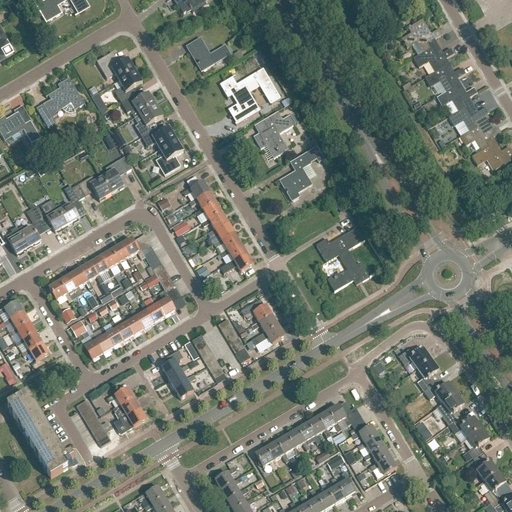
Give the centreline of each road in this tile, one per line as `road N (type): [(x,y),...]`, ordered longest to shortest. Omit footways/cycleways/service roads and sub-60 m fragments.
road 1 (residential): [(511,445),(462,363),(428,328),(409,329),(358,375)]
road 2 (residential): [(183,481),(358,375)]
road 3 (tertiary): [(161,446),(327,348)]
road 4 (secondary): [(371,149),(280,0)]
road 5 (unclassified): [(213,161),(130,19)]
road 6 (unclassified): [(0,97),(130,19)]
road 7 (residential): [(511,115),(442,0)]
road 8 (unclassified): [(281,271),(213,161)]
road 9 (secondary): [(445,255),(371,149)]
road 10 (secondary): [(371,149),(430,264)]
road 11 (tertiary): [(52,511),(161,446)]
road 12 (unclassified): [(206,317),(152,220),(137,215)]
road 13 (unclassified): [(28,279),(137,215)]
road 14 (unclassified): [(92,385),(28,279)]
